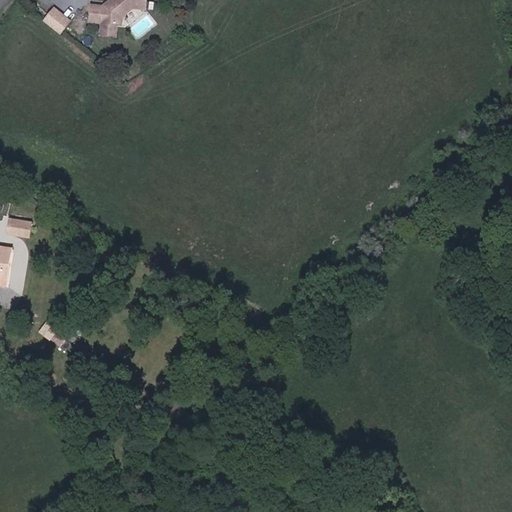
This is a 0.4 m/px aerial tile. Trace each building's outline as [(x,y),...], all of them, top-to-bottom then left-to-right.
[(54,5),(44,21),(64,34),(74,18),(54,5)] [(153,32),(154,13),(134,12),(123,21),(123,24),(119,27),(116,27),(111,31),(111,32),(100,31),(99,47),(130,49),(130,41),(141,32),(153,32)] [(19,222),(18,235),(40,237),(41,223),(19,222)] [(0,250),(0,285),(19,288),(21,276),(14,275),(15,266),(23,266),(24,253),(0,250)] [(50,323),(44,330),(61,347),(67,340),(50,323)]
